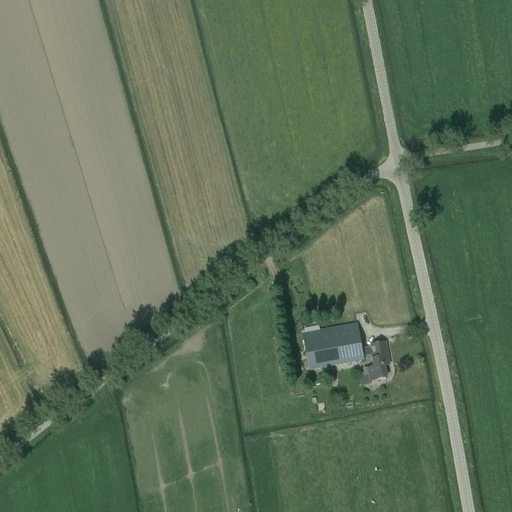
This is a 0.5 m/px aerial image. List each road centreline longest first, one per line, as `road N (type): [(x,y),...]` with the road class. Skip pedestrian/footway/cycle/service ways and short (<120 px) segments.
road 1 (unclassified): [(0,463),(396,159)]
road 2 (unclassified): [(468,511),(396,159)]
road 3 (unclassified): [(396,159),(368,0)]
